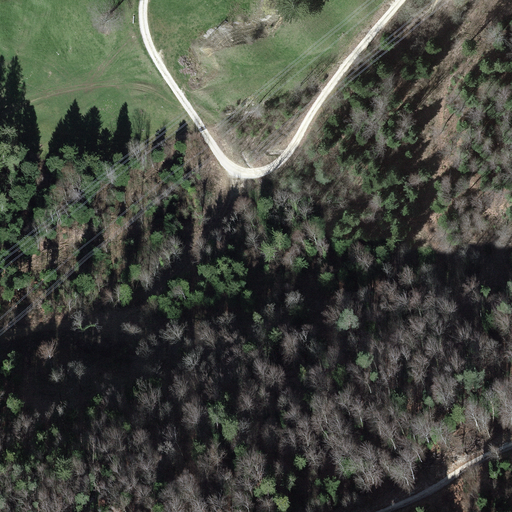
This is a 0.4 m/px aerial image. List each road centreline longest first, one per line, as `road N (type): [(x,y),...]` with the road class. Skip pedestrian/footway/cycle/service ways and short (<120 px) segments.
road 1 (track): [(234,170),(219,223),(135,308),(0,337)]
road 2 (track): [(234,170),(253,173),(283,158),(400,0)]
road 3 (track): [(144,0),(150,47),(234,170)]
road 4 (track): [(380,511),(511,446)]
